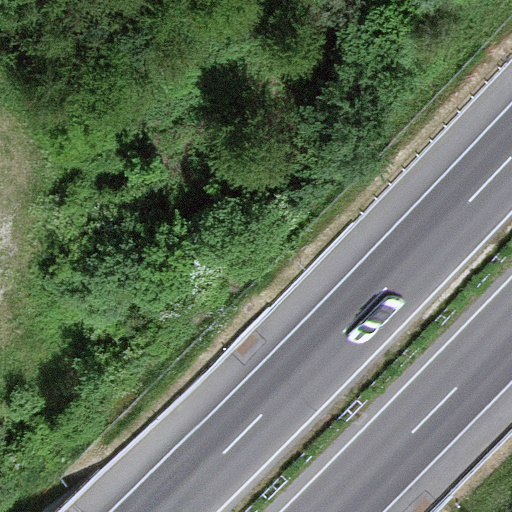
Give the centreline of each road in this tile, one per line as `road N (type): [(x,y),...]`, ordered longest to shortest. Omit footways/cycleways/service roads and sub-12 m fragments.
road 1 (motorway): [(511,155),(163,511)]
road 2 (motorway): [(333,511),(511,330)]
